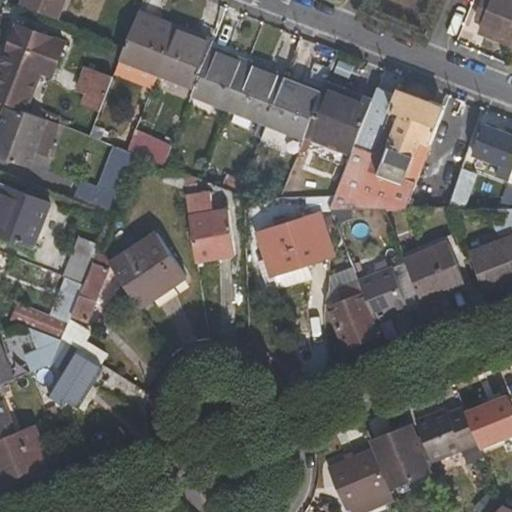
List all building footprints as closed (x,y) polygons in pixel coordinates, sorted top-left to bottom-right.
[(60,15),(65,0),(23,0),(23,1),(60,15)] [(485,23),(480,33),(511,44),(511,0),(483,0),(476,19),(485,23)] [(121,60),(159,74),(177,31),(153,21),(155,17),(139,12),(125,48),(121,60)] [(65,43),(17,24),(0,69),(0,100),(28,112),(34,96),(30,95),(39,72),(52,76),(65,43)] [(159,74),(195,88),(211,48),(214,40),(198,34),(197,38),(177,31),(159,74)] [(195,88),(193,95),(230,109),(248,67),(224,57),(225,53),(211,48),(195,88)] [(82,104),(101,111),(113,78),(83,67),(75,90),(85,94),(82,104)] [(260,121),(267,123),(285,77),(269,70),(268,74),(248,67),(230,109),(260,121)] [(275,127),(305,137),(321,95),(300,87),(301,83),(285,77),(267,123),(275,127)] [(333,90),(335,86),(326,83),(321,95),(305,137),(353,154),(372,105),(333,90)] [(372,105),(373,100),(335,86),(333,90),(372,105)] [(382,209),(407,209),(444,112),(378,87),(373,100),(372,105),(353,154),(337,197),(331,208),(382,209)] [(35,152),(48,158),(60,124),(32,113),(31,117),(4,106),(0,118),(0,155),(29,168),(35,152)] [(254,134),(261,137),(267,123),(260,121),(254,134)] [(270,141),(275,127),(267,123),(261,137),(270,141)] [(511,135),(486,125),(475,152),(469,150),(462,168),(473,173),(478,158),(487,161),(484,169),(507,179),(496,207),(511,207),(511,135)] [(166,175),(179,181),(184,173),(169,167),(166,175)] [(480,176),(473,173),(462,168),(449,208),(467,208),(480,176)] [(197,178),(184,173),(198,262),(236,256),(230,208),(214,211),(212,190),(199,192),(197,178)] [(224,185),(240,191),(244,180),(228,174),(224,185)] [(73,199),(114,215),(121,196),(80,180),(73,199)] [(0,232),(34,246),(51,204),(7,188),(0,206),(0,232)] [(308,197),(309,208),(331,208),(337,197),(308,197)] [(498,234),(511,231),(511,207),(496,207),(488,208),(498,234)] [(262,235),(274,272),(332,254),(320,220),(318,215),(262,235)] [(188,277),(157,231),(110,263),(113,267),(137,302),(170,280),(175,286),(188,277)] [(511,237),(472,252),(487,290),(501,284),(511,279),(511,237)] [(448,239),(403,257),(407,267),(418,294),(422,301),(449,291),(446,288),(465,281),(448,239)] [(113,267),(110,263),(100,248),(91,271),(85,284),(73,316),(89,322),(113,267)] [(73,263),(67,278),(72,280),(85,284),(91,271),(73,263)] [(392,267),(361,281),(378,323),(395,316),(393,312),(410,304),(407,299),(418,294),(407,267),(395,272),(392,267)] [(511,287),(511,279),(501,284),(504,291),(511,287)] [(85,284),(72,280),(58,316),(71,321),(73,316),(85,284)] [(170,280),(137,302),(142,309),(175,286),(170,280)] [(346,348),(378,334),(357,281),(337,288),(342,302),(329,307),(346,348)] [(449,291),(422,301),(424,305),(468,288),(465,281),(446,288),(449,291)] [(25,355),(32,373),(54,363),(63,340),(68,328),(71,321),(58,316),(43,311),(43,314),(36,330),(31,329),(37,350),(25,355)] [(78,349),(84,339),(68,328),(63,340),(78,349)] [(67,400),(77,407),(105,365),(78,349),(63,340),(54,363),(64,370),(48,395),(65,404),(67,400)] [(0,385),(15,380),(0,342),(0,385)] [(0,440),(18,433),(0,388),(0,440)] [(463,450),(478,443),(465,408),(449,414),(447,410),(417,422),(433,462),(463,450)] [(0,481),(48,461),(34,426),(18,433),(0,440),(0,481)] [(394,486),(430,471),(412,427),(374,441),(394,486)] [(468,463),(484,457),(478,443),(463,450),(468,463)] [(350,507),(391,490),(375,450),(331,468),(347,509),(350,507)] [(352,511),(367,511),(395,500),(391,490),(350,507),(352,511)]
